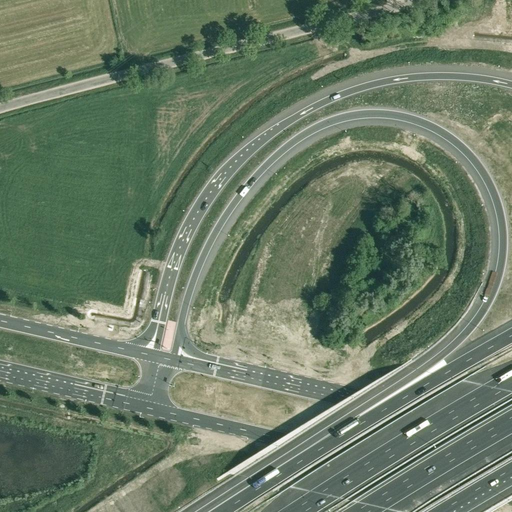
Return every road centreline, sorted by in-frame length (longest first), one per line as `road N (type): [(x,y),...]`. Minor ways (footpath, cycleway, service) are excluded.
road 1 (motorway): [(173,360),(194,276),(256,176),(300,137),(336,120),(411,119),(451,139),(487,181),(500,220),(500,262),(470,328),(359,423)]
road 2 (motorway): [(511,85),(450,77),(387,81),(336,97),(270,134),(226,172),(192,220),(150,355)]
road 3 (unclassified): [(0,108),(419,0)]
road 4 (primary): [(147,408),(511,491)]
road 5 (primary): [(511,438),(173,360)]
road 6 (motorway): [(511,383),(297,511)]
road 7 (motorway): [(511,335),(359,423)]
road 8 (motorway): [(361,511),(511,421)]
road 9 (motorway): [(359,423),(215,511)]
road 10 (primary): [(150,355),(0,320)]
road 11 (primary): [(0,371),(147,408)]
